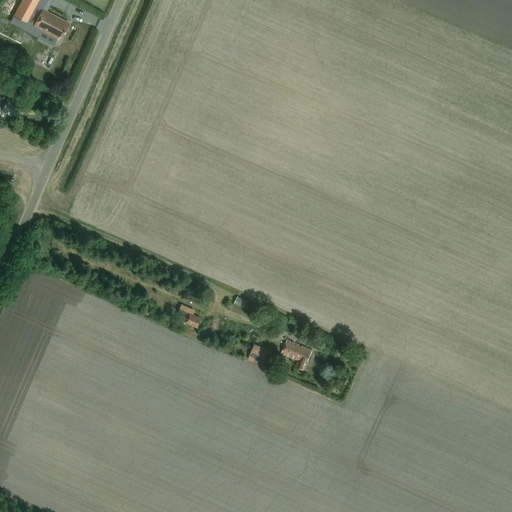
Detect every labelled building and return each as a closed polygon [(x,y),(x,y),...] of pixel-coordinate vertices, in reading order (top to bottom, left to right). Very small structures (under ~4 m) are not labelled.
[(25,21),(34,6),(21,0),(20,0),(13,15),(25,21)] [(33,26),(57,39),(59,36),(61,37),(69,24),(42,10),(33,26)] [(0,119),(2,121),(6,113),(14,117),(20,106),(6,99),(6,100),(0,97),(0,119)] [(247,301),(237,297),(234,304),(243,308),(247,301)] [(173,317),(175,309),(170,307),(167,315),(173,317)] [(178,311),(176,317),(178,318),(185,321),(184,324),(196,330),(200,321),(192,317),(178,311)] [(303,369),(311,350),(287,340),(281,354),(299,361),(296,366),(303,369)] [(284,370),(287,362),(280,359),(281,356),(274,353),(271,358),(266,356),(269,349),(256,343),(248,361),(254,363),(255,360),(263,364),(264,361),(270,363),(269,364),(284,370)]
